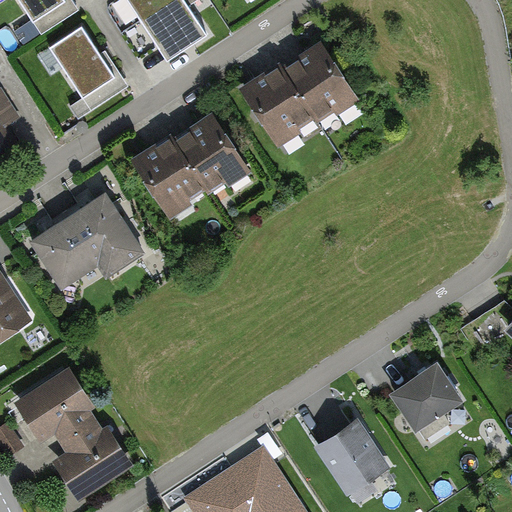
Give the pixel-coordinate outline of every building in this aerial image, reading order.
[(8,0),(28,29),(70,0),(8,0)] [(180,0),(127,0),(121,5),(153,52),(196,23),(180,0)] [(87,28),(44,57),(76,104),(119,75),(87,28)] [(335,47),(294,72),(330,130),(371,105),(335,47)] [(294,72),(253,97),(289,155),(330,130),(294,72)] [(0,101),(0,168),(29,151),(0,101)] [(222,116),(182,142),(217,196),(258,170),(222,116)] [(182,142),(141,168),(177,223),(217,196),(182,142)] [(115,194),(76,219),(113,275),(151,249),(115,194)] [(76,219),(37,245),(74,300),(113,275),(76,219)] [(6,267),(0,270),(0,357),(44,330),(6,267)] [(440,353),(391,383),(415,422),(464,392),(440,353)] [(34,431),(55,418),(63,431),(100,407),(73,364),(14,401),(34,431)] [(100,407),(63,431),(71,444),(50,457),(71,491),(130,454),(100,407)] [(359,409),(313,438),(344,488),(391,458),(359,409)] [(9,420),(0,425),(0,436),(8,450),(22,443),(9,420)] [(312,511),(267,441),(187,492),(199,511),(312,511)]
